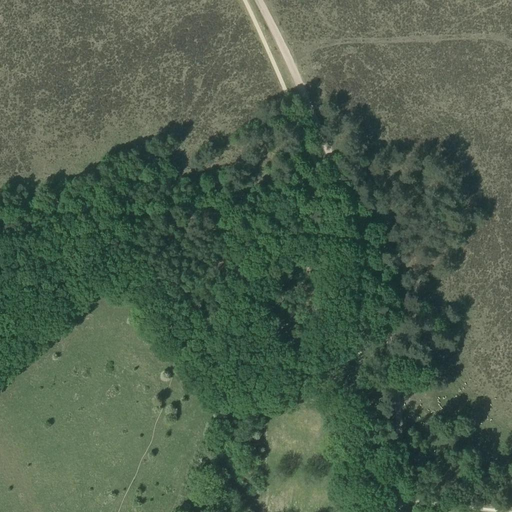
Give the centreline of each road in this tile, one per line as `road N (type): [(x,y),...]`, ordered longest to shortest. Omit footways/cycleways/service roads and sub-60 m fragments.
road 1 (track): [(357,241),(394,370),(397,511)]
road 2 (track): [(258,0),(328,152)]
